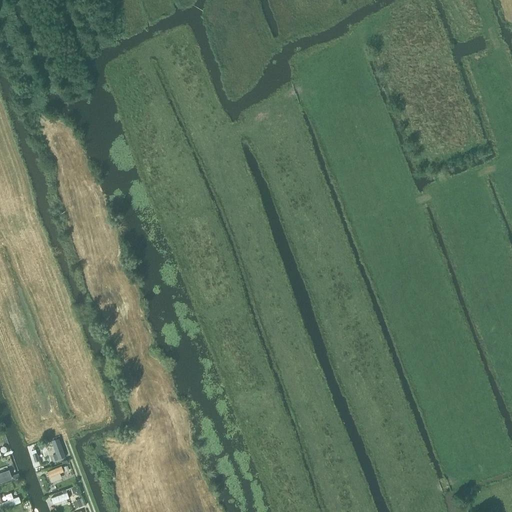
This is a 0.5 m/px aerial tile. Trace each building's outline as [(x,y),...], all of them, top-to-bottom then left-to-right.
[(59,439),(52,441),(59,460),(66,457),(59,439)] [(47,471),(48,476),(64,471),(62,465),(47,471)] [(7,469),(0,471),(0,483),(11,480),(7,469)] [(50,497),(52,503),(68,498),(66,492),(50,497)] [(19,496),(0,502),(0,504),(1,509),(21,502),(19,496)] [(82,499),(74,503),(76,508),(84,505),(82,499)]
